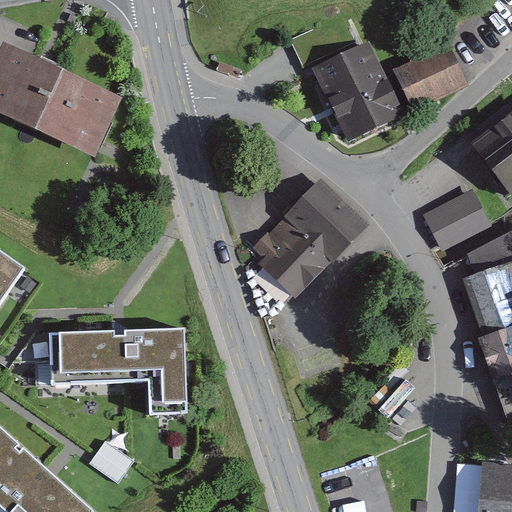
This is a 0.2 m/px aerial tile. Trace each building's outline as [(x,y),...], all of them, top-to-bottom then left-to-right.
[(374,38),(298,67),(328,146),(394,120),(390,111),(455,86),(440,48),(386,69),(374,38)] [(102,100),(0,57),(0,126),(77,159),(102,100)] [(511,138),(471,170),(501,209),(511,200),(511,138)] [(360,228),(312,182),(249,247),(259,257),(245,272),(283,308),(360,228)] [(489,231),(469,189),(418,212),(438,254),(489,231)] [(511,233),(468,256),(475,277),(463,282),(480,336),(511,324),(511,233)] [(0,310),(26,273),(0,255),(0,310)] [(511,324),(480,336),(478,341),(510,429),(511,428),(511,324)] [(185,334),(51,337),(52,388),(79,387),(150,385),(151,418),(187,417),(185,334)] [(412,511),(415,391),(400,390),(383,417),(330,457),(343,511),(412,511)] [(89,511),(0,432),(0,511),(89,511)] [(135,463),(107,444),(91,466),(120,486),(135,463)] [(510,467),(470,468),(470,511),(511,511),(511,502),(510,501),(510,467)]
